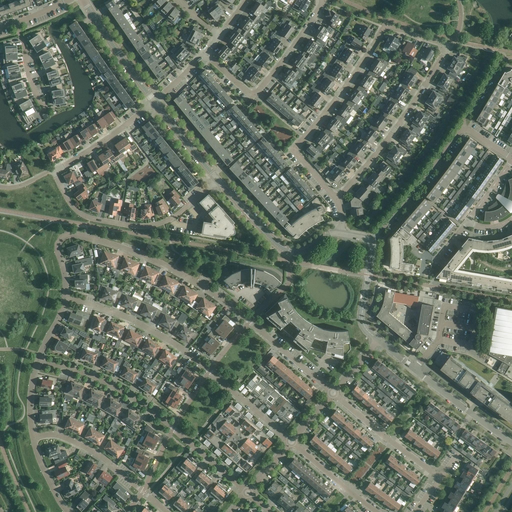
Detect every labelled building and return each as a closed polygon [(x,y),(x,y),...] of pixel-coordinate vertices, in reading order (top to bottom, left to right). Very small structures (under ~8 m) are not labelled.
[(22,9),(19,0),(18,0),(12,0),(13,0),(13,2),(14,2),(17,11),(22,9)] [(27,7),(24,0),(18,0),(19,0),(22,9),(27,7)] [(105,3),(110,10),(116,5),(113,0),(110,2),(109,0),(105,3)] [(165,0),(158,0),(154,4),(161,11),(168,3),(167,3),(165,2),(166,1),(165,0)] [(211,6),(212,8),(219,16),(224,12),(223,11),(225,9),(218,0),(211,6)] [(304,10),(306,11),(309,5),(308,5),(310,2),(309,1),(309,0),(304,0),(303,2),(302,1),(301,0),(297,0),(294,4),(298,7),(298,6),(300,7),(299,9),(303,12),(304,10)] [(12,13),(17,11),(14,2),(13,2),(9,4),(12,13)] [(253,7),(262,13),(265,8),(267,10),(270,7),(264,2),(262,5),(257,2),(253,7)] [(168,3),(161,11),(168,17),(175,8),(174,9),(172,8),(173,7),(168,3)] [(7,15),(12,13),(9,4),(3,6),(7,15)] [(116,5),(110,10),(113,15),(120,10),(116,5)] [(253,18),(259,22),(261,19),(260,18),(263,14),(262,13),(253,7),(250,12),(255,15),(253,18)] [(175,8),(168,17),(167,19),(175,25),(181,15),(179,13),(179,12),(175,8)] [(219,16),(212,8),(205,13),(211,21),(214,19),(214,20),(219,16)] [(120,10),(113,15),(116,20),(123,15),(120,10)] [(329,24),(335,28),(340,20),(337,18),(338,16),(331,11),(331,13),(329,11),(326,16),(328,17),(327,19),(330,21),(329,24)] [(123,15),(116,20),(120,25),(127,20),(123,15)] [(243,21),(252,28),(256,24),(257,25),(259,22),(253,18),(251,20),(246,16),(243,21)] [(282,28),(291,34),(294,29),(285,23),(287,20),(284,18),(283,21),(280,26),(282,28)] [(69,26),(73,32),(80,27),(75,20),(70,22),(72,24),(69,26)] [(127,20),(120,25),(123,30),(130,25),(127,20)] [(242,32),(248,37),(249,38),(251,35),(249,33),(252,28),(243,21),(239,26),(244,30),(242,32)] [(130,25),(123,30),(127,35),(133,30),(130,25)] [(317,30),(325,35),(327,32),(331,34),(333,30),(328,26),(326,29),(320,25),(317,30)] [(358,36),(364,39),(366,36),(367,37),(371,30),(364,26),(363,27),(360,25),(357,30),(360,33),(358,36)] [(77,37),(84,32),(80,27),(73,32),(77,37)] [(190,35),(200,40),(202,34),(201,34),(203,31),(194,27),(190,35)] [(291,34),(282,28),(279,33),(287,39),(291,34)] [(133,30),(127,35),(130,40),(137,35),(133,30)] [(325,35),(317,30),(314,35),(322,40),(325,35)] [(232,36),(240,42),(243,37),(246,39),(248,37),(242,32),(240,35),(236,31),(232,36)] [(33,46),(45,39),(40,32),(32,35),(34,38),(30,41),(33,46)] [(84,32),(77,37),(80,42),(87,38),(84,32)] [(272,43),(280,49),(283,44),(275,38),(275,37),(276,35),(274,33),(272,32),(270,34),(272,35),(270,37),(272,39),(273,41),(272,43)] [(137,35),(130,40),(133,45),(140,40),(137,35)] [(200,40),(190,35),(186,42),(194,47),(196,44),(197,45),(200,40)] [(231,46),(236,51),(238,48),(241,43),(240,42),(232,36),(228,40),(233,44),(231,46)] [(345,44),(351,47),(352,45),(359,49),(360,47),(362,45),(361,44),(362,43),(352,36),(349,42),(347,41),(345,44)] [(392,50),(395,52),(400,43),(397,42),(398,40),(397,40),(398,39),(394,37),(394,38),(390,36),(389,39),(388,38),(386,42),(387,42),(384,46),(386,47),(389,50),(390,49),(391,50),(392,50)] [(84,48),(91,43),(87,38),(80,42),(84,48)] [(45,39),(33,46),(37,52),(41,49),(43,52),(48,49),(43,41),(45,39)] [(140,40),(133,45),(137,50),(144,46),(140,40)] [(307,45),(315,50),(318,45),(322,48),(323,45),(321,43),(318,41),(316,44),(310,40),(307,45)] [(3,54),(17,53),(16,46),(12,47),(11,42),(3,44),(4,54),(3,54)] [(413,57),(417,51),(412,48),(414,45),(408,42),(402,52),(408,55),(409,54),(413,57)] [(91,43),(84,48),(88,53),(94,48),(91,43)] [(177,49),(186,58),(190,54),(189,53),(191,51),(183,43),(177,49)] [(280,49),(272,43),(268,48),(276,54),(280,49)] [(349,50),(351,47),(345,44),(344,46),(345,47),(342,52),(344,53),(352,59),(353,57),(354,57),(355,55),(355,54),(349,50)] [(220,49),(228,56),(232,52),(234,54),(236,51),(231,46),(229,49),(224,45),(220,49)] [(313,53),(315,50),(307,45),(303,49),(305,51),(303,53),(313,60),(316,56),(313,53)] [(144,46),(137,50),(141,56),(148,51),(144,46)] [(261,57),(268,63),(272,59),(264,52),(266,49),(263,48),(261,46),(260,49),(262,51),(258,55),(261,57)] [(91,58),(98,54),(94,48),(88,53),(91,58)] [(423,48),(417,57),(421,59),(422,58),(428,62),(430,59),(431,60),(432,55),(434,52),(433,51),(434,50),(431,49),(430,50),(427,48),(426,50),(423,48)] [(48,49),(43,52),(44,55),(40,57),(43,63),(52,58),(48,49)] [(186,58),(177,49),(171,56),(179,64),(181,62),(182,62),(186,58)] [(228,56),(220,49),(216,54),(224,61),(228,56)] [(148,51),(141,56),(145,61),(152,56),(148,51)] [(4,64),(13,63),(13,60),(17,59),(17,53),(3,54),(4,64)] [(310,64),(313,60),(303,53),(301,55),(300,54),(296,59),(304,65),(306,63),(307,64),(310,64)] [(340,58),(338,60),(341,62),(342,60),(349,64),(349,63),(350,63),(351,61),(351,60),(352,59),(344,53),(340,58)] [(94,62),(95,64),(102,59),(98,54),(91,58),(89,60),(92,63),(93,63),(94,62)] [(152,56),(145,61),(148,66),(155,61),(152,56)] [(457,59),(454,57),(450,63),(459,68),(462,62),(464,63),(467,58),(459,56),(457,59)] [(268,63),(261,57),(257,62),(265,68),(268,63)] [(373,64),(381,70),(384,65),(385,65),(388,61),(385,60),(384,61),(379,57),(377,60),(376,59),(373,64)] [(52,58),(43,63),(45,69),(50,67),(51,69),(59,66),(57,61),(54,62),(52,58)] [(97,70),(105,64),(102,59),(95,64),(94,67),(97,70)] [(304,65),(296,59),(293,64),(301,70),(304,65)] [(339,65),(341,62),(338,60),(336,63),(337,63),(333,68),(342,74),(343,72),(343,73),(345,70),(345,69),(339,65)] [(155,61),(148,66),(152,71),(159,66),(155,61)] [(249,71),(257,78),(261,73),(252,66),(254,64),(252,62),(250,64),(251,65),(247,69),(249,71)] [(9,73),(20,71),(18,65),(13,66),(13,63),(4,64),(6,69),(8,69),(9,73)] [(456,73),(459,68),(450,63),(447,69),(451,71),(449,73),(456,77),(458,74),(456,73)] [(102,74),(109,69),(105,64),(97,70),(99,73),(100,72),(102,74)] [(383,71),(381,70),(373,64),(369,69),(370,70),(369,72),(374,76),(376,73),(380,76),(383,71)] [(59,66),(51,69),(52,72),(47,74),(49,80),(60,77),(57,67),(59,66)] [(159,66),(152,71),(156,75),(162,70),(159,66)] [(342,74),(333,68),(331,67),(326,74),(330,77),(332,74),(338,79),(339,78),(341,76),(340,75),(342,74)] [(286,73),(295,81),(298,78),(299,78),(302,75),(300,73),(297,71),(295,73),(289,68),(286,73)] [(106,80),(113,75),(109,69),(102,74),(106,80)] [(407,78),(415,83),(418,79),(414,76),(416,73),(409,69),(407,71),(410,73),(407,78)] [(499,84),(508,90),(511,83),(511,69),(511,70),(507,73),(506,72),(499,84)] [(162,70),(156,75),(159,80),(166,75),(162,70)] [(198,76),(202,80),(209,74),(205,70),(198,76)] [(9,84),(17,82),(16,79),(21,78),(20,71),(9,73),(10,78),(8,79),(9,84)] [(257,78),(249,71),(245,76),(253,82),(257,78)] [(328,79),(330,77),(326,74),(324,72),(323,75),(324,76),(321,81),(323,82),(331,88),(332,87),(333,87),(335,85),(334,84),(328,79)] [(363,79),(371,85),(374,80),(372,78),(374,76),(369,72),(367,75),(366,74),(363,79)] [(293,86),(292,85),(295,81),(286,73),(282,78),(290,85),(288,87),(291,89),(293,86)] [(453,79),(454,80),(456,77),(449,73),(448,76),(444,74),(441,79),(449,85),(453,79)] [(209,74),(202,80),(205,84),(212,78),(209,74)] [(113,75),(106,80),(110,84),(116,79),(113,75)] [(60,77),(49,80),(51,86),(56,85),(57,88),(62,86),(60,77)] [(212,78),(205,84),(209,88),(215,82),(212,78)] [(413,87),(415,83),(407,78),(406,79),(404,78),(401,84),(404,86),(407,88),(408,85),(413,87)] [(116,79),(110,84),(113,89),(120,84),(116,79)] [(371,85),(363,79),(359,84),(360,85),(358,87),(364,91),(366,88),(368,90),(371,85)] [(447,91),(446,90),(449,85),(441,79),(437,85),(441,87),(439,90),(446,94),(447,91)] [(15,93),(25,89),(23,83),(18,84),(17,82),(9,84),(11,89),(13,88),(15,93)] [(215,82),(209,88),(212,91),(219,85),(215,82)] [(331,88),(323,82),(319,87),(316,85),(315,83),(313,86),(319,91),(321,89),(327,93),(328,93),(330,90),(331,88)] [(120,84),(113,89),(117,94),(124,89),(120,84)] [(496,89),(503,93),(506,95),(509,90),(508,90),(499,84),(496,89)] [(219,85),(212,91),(215,95),(222,89),(219,85)] [(64,96),(66,96),(65,86),(62,86),(57,88),(57,91),(52,91),(53,98),(64,96)] [(312,97),(320,103),(321,101),(322,102),(324,99),(323,99),(324,98),(318,93),(319,91),(313,86),(311,88),(313,90),(311,93),(313,95),(312,97)] [(405,90),(407,88),(404,86),(402,88),(401,87),(397,92),(406,97),(408,94),(405,90)] [(364,91),(358,87),(357,90),(356,89),(352,94),(360,100),(364,95),(362,93),(364,91)] [(15,104),(24,100),(23,97),(27,95),(25,89),(15,93),(17,97),(13,98),(15,104)] [(124,89),(117,94),(114,96),(118,101),(120,99),(127,94),(124,89)] [(222,89),(215,95),(219,99),(226,93),(222,89)] [(493,95),(500,99),(503,93),(496,89),(493,95)] [(433,91),(429,97),(438,103),(442,97),(443,98),(445,95),(438,91),(437,94),(433,91)] [(403,101),(406,97),(397,92),(394,96),(396,97),(394,100),(397,102),(399,99),(403,101)] [(226,93),(219,99),(222,103),(229,97),(226,93)] [(271,103),(277,96),(272,93),(267,100),(271,103)] [(320,103),(312,97),(308,101),(299,93),(297,96),(305,103),(306,103),(308,105),(310,103),(316,107),(317,107),(319,105),(319,104),(320,103)] [(124,104),(131,99),(127,94),(120,99),(124,104)] [(360,100),(352,94),(349,98),(350,99),(348,102),(353,105),(355,103),(357,104),(360,100)] [(178,105),(184,100),(180,95),(174,100),(178,105)] [(490,99),(497,104),(500,99),(493,95),(490,99)] [(64,96),(53,98),(54,105),(59,104),(60,107),(68,106),(67,101),(65,101),(64,96)] [(277,96),(271,103),(274,107),(280,100),(277,96)] [(229,97),(222,103),(226,107),(232,101),(229,97)] [(436,109),(435,108),(438,103),(429,97),(426,103),(429,105),(428,108),(434,112),(436,109)] [(131,99),(124,104),(128,109),(134,104),(131,99)] [(487,105),(494,109),(497,104),(490,99),(487,105)] [(23,111),(33,106),(30,100),(25,102),(24,100),(15,104),(16,104),(19,108),(21,107),(23,111)] [(181,109),(188,104),(184,100),(178,105),(181,109)] [(280,100),(274,107),(278,110),(284,103),(280,100)] [(395,104),(397,102),(394,100),(393,102),(391,101),(388,106),(396,112),(399,108),(395,104)] [(341,108),(349,114),(353,109),(351,108),(353,105),(348,102),(346,104),(345,103),(341,108)] [(284,103),(278,110),(282,113),(288,106),(284,103)] [(185,114),(192,109),(188,104),(181,109),(185,114)] [(259,116),(265,114),(262,104),(255,107),(259,116)] [(231,115),(238,109),(235,105),(228,111),(231,115)] [(484,110),(491,114),(494,109),(487,105),(484,110)] [(28,125),(35,119),(33,117),(32,114),(36,112),(33,106),(23,111),(20,112),(25,122),(28,125)] [(288,106),(282,113),(286,117),(292,110),(288,106)] [(393,115),(396,112),(388,106),(387,108),(385,107),(381,112),(384,114),(387,116),(389,113),(393,115)] [(349,114),(341,108),(338,113),(339,113),(337,116),(346,123),(351,116),(349,114)] [(189,119),(195,113),(192,109),(185,114),(189,119)] [(238,109),(231,115),(235,119),(241,113),(238,109)] [(100,112),(109,125),(113,123),(112,122),(114,120),(113,119),(116,117),(112,111),(106,115),(102,110),(100,112)] [(290,120),(296,113),(292,110),(286,117),(290,120)] [(481,115),(487,119),(491,114),(484,110),(481,115)] [(437,123),(440,120),(435,116),(434,117),(426,112),(425,115),(420,111),(418,114),(417,113),(415,116),(416,117),(425,123),(427,119),(431,122),(432,120),(437,123)] [(109,125),(100,112),(97,114),(101,119),(95,123),(99,129),(102,127),(103,128),(105,127),(106,128),(109,125)] [(193,123),(199,118),(195,113),(189,119),(193,123)] [(241,113),(235,119),(238,123),(245,117),(241,113)] [(296,113),(290,120),(294,123),(300,116),(296,113)] [(303,120),(305,122),(306,120),(305,119),(306,118),(302,114),(300,116),(294,123),(298,127),(303,120)] [(385,118),(387,116),(384,114),(383,116),(381,115),(378,120),(386,126),(389,122),(385,118)] [(484,124),(487,119),(481,115),(477,120),(484,124)] [(330,122),(338,128),(340,130),(346,123),(337,116),(335,118),(334,118),(330,122)] [(245,117),(238,123),(241,126),(248,120),(245,117)] [(424,127),(422,126),(425,123),(416,117),(412,122),(417,126),(415,129),(420,133),(424,127)] [(197,128),(203,123),(199,118),(193,123),(197,128)] [(248,120),(241,126),(245,130),(252,124),(248,120)] [(383,129),(386,126),(378,120),(374,124),(376,125),(374,127),(377,130),(379,127),(383,129)] [(142,128),(146,132),(153,127),(149,122),(143,126),(143,125),(139,128),(141,129),(142,128)] [(338,128),(330,122),(327,127),(325,130),(330,134),(332,132),(334,133),(338,128)] [(92,137),(85,127),(83,123),(80,125),(84,130),(78,134),(82,140),(85,139),(86,140),(88,138),(89,139),(92,137)] [(99,129),(95,123),(89,127),(88,125),(85,127),(92,137),(96,134),(95,133),(97,132),(97,131),(99,129)] [(200,133),(207,127),(203,123),(197,128),(200,133)] [(252,124),(245,130),(248,134),(255,128),(252,124)] [(375,132),(377,130),(374,127),(371,125),(369,128),(371,129),(367,133),(375,139),(378,136),(375,132)] [(146,132),(150,137),(157,131),(153,127),(146,132)] [(204,137),(211,132),(207,127),(200,133),(204,137)] [(255,128),(248,134),(251,138),(258,132),(255,128)] [(403,134),(412,140),(414,137),(417,139),(421,133),(420,133),(415,129),(412,132),(408,129),(406,131),(405,131),(403,134)] [(319,136),(326,142),(330,138),(331,139),(332,138),(333,139),(335,137),(330,134),(325,130),(323,132),(323,131),(319,136)] [(150,137),(154,141),(160,136),(157,131),(150,137)] [(82,140),(78,134),(73,138),(69,132),(66,134),(75,148),(79,146),(78,145),(80,143),(80,142),(82,140)] [(208,142),(214,137),(211,132),(204,137),(208,142)] [(258,132),(251,138),(255,142),(262,136),(258,132)] [(373,143),(375,139),(367,133),(364,138),(366,139),(364,141),(366,143),(368,141),(373,143)] [(75,148),(66,134),(64,136),(67,141),(61,145),(65,151),(68,149),(68,150),(71,149),(71,150),(75,148)] [(412,140),(403,134),(400,137),(401,138),(400,140),(404,143),(403,146),(409,150),(412,146),(409,144),(412,140)] [(154,141),(157,146),(164,141),(160,136),(154,141)] [(326,142),(319,136),(315,140),(319,144),(317,147),(322,151),(324,148),(323,147),(326,142)] [(133,143),(131,145),(125,138),(124,137),(119,140),(126,150),(130,148),(132,151),(137,148),(133,143)] [(212,147),(218,141),(214,137),(208,142),(212,147)] [(256,144),(260,148),(267,142),(263,138),(256,144)] [(467,144),(475,149),(478,144),(470,138),(467,144)] [(123,153),(126,150),(119,140),(115,144),(115,145),(120,153),(117,155),(121,160),(125,156),(123,153)] [(157,146),(161,151),(168,145),(164,141),(157,146)] [(216,151),(222,146),(218,141),(212,147),(216,151)] [(365,146),(366,143),(364,141),(362,143),(360,142),(357,146),(365,153),(368,149),(365,146)] [(260,148),(263,152),(270,146),(267,142),(260,148)] [(365,153),(357,146),(354,144),(349,151),(356,156),(358,154),(362,156),(365,153)] [(475,149),(467,144),(463,148),(471,154),(475,149)] [(161,151),(165,155),(172,150),(168,145),(161,151)] [(322,151),(317,147),(315,149),(311,145),(306,150),(313,156),(318,151),(320,153),(322,151)] [(56,149),(48,154),(52,161),(53,161),(55,160),(55,159),(61,156),(60,155),(63,153),(59,146),(56,148),(56,149)] [(219,156),(226,151),(222,146),(216,151),(219,156)] [(263,152),(267,155),(274,149),(270,146),(263,152)] [(391,151),(399,158),(401,154),(404,156),(407,152),(401,147),(399,150),(395,146),(391,151)] [(117,155),(114,156),(109,149),(108,148),(103,152),(104,153),(110,162),(112,164),(115,162),(116,163),(121,160),(117,155)] [(471,154),(463,148),(460,153),(468,159),(471,154)] [(223,161),(230,155),(231,154),(228,149),(226,151),(219,156),(223,161)] [(268,158),(270,159),(277,153),(274,149),(267,155),(264,158),(266,160),(268,158)] [(165,155),(169,160),(175,154),(172,150),(165,155)] [(354,159),(356,156),(349,151),(346,156),(348,157),(346,159),(354,166),(357,163),(354,159)] [(399,158),(391,151),(391,152),(390,151),(387,154),(388,155),(387,157),(391,160),(389,163),(394,168),(398,163),(396,161),(399,158)] [(100,166),(104,171),(109,168),(106,164),(110,162),(104,153),(98,156),(103,164),(100,166)] [(270,159),(273,163),(280,157),(277,153),(270,159)] [(468,159),(460,153),(456,158),(464,164),(468,159)] [(169,160),(173,165),(179,159),(175,154),(169,160)] [(230,155),(223,161),(227,165),(234,160),(230,155)] [(493,161),(500,166),(503,162),(502,161),(502,160),(496,156),(493,161)] [(273,163),(277,167),(284,161),(280,157),(273,163)] [(464,164),(456,158),(453,163),(461,169),(464,164)] [(173,165),(176,169),(183,164),(179,159),(173,165)] [(351,169),(354,166),(346,159),(343,163),(341,162),(339,165),(344,169),(346,167),(351,169)] [(104,171),(100,166),(97,167),(93,160),(87,163),(92,172),(96,170),(99,174),(104,171)] [(11,165),(12,173),(12,174),(16,172),(17,174),(19,173),(20,177),(27,174),(26,172),(28,171),(25,166),(24,167),(22,163),(21,161),(16,163),(11,165)] [(279,169),(276,171),(275,173),(278,176),(285,170),(283,168),(287,165),(284,161),(277,167),(279,169)] [(380,172),(385,177),(390,171),(389,170),(390,168),(386,165),(387,164),(383,161),(379,166),(382,170),(380,172)] [(490,165),(497,171),(500,166),(493,161),(490,165)] [(234,173),(240,167),(236,162),(229,168),(234,173)] [(461,169),(453,163),(450,168),(457,174),(461,169)] [(12,173),(11,165),(7,164),(6,171),(0,169),(0,177),(7,179),(8,172),(12,173)] [(176,169),(180,174),(187,168),(183,164),(176,169)] [(342,172),(344,169),(339,165),(337,167),(336,166),(332,170),(342,179),(345,176),(342,172)] [(487,169),(494,175),(497,171),(490,165),(487,169)] [(238,177),(244,171),(240,167),(234,173),(238,177)] [(187,168),(180,174),(178,176),(182,180),(191,173),(187,168)] [(287,178),(294,172),(291,168),(284,174),(287,178)] [(457,174),(450,168),(446,173),(454,179),(457,174)] [(484,174),(491,179),(494,175),(487,169),(484,174)] [(342,179),(332,170),(330,172),(328,171),(325,174),(330,180),(333,182),(335,180),(339,182),(342,179)] [(242,181),(248,176),(244,171),(238,177),(242,181)] [(66,179),(69,184),(74,182),(75,185),(83,181),(81,177),(76,179),(72,172),(67,175),(66,175),(65,175),(64,175),(64,176),(64,177),(64,178),(65,179),(66,179)] [(294,172),(287,178),(291,182),(298,175),(294,172)] [(371,176),(378,183),(380,181),(381,182),(385,177),(380,172),(378,175),(373,173),(371,176)] [(191,173),(182,180),(186,185),(194,178),(191,173)] [(454,179),(446,173),(442,178),(450,184),(454,179)] [(481,178),(489,183),(491,179),(484,174),(481,178)] [(298,175),(291,182),(294,185),(301,179),(298,175)] [(246,186),(252,180),(248,176),(242,181),(246,186)] [(368,186),(374,191),(378,186),(377,184),(378,183),(371,176),(368,180),(371,183),(368,186)] [(189,192),(194,188),(193,187),(198,182),(194,178),(186,185),(189,189),(188,190),(189,192)] [(450,184),(442,178),(439,182),(446,188),(450,184)] [(478,182),(486,187),(489,183),(481,178),(478,182)] [(511,178),(509,180),(510,183),(506,184),(505,188),(503,192),(501,195),(500,197),(500,196),(499,196),(499,197),(498,197),(498,198),(499,198),(498,200),(495,203),(492,205),(488,208),(491,211),(486,211),(485,221),(490,222),(494,221),(499,220),(503,218),(507,216),(511,212),(511,211),(511,178)] [(250,190),(256,185),(258,183),(257,182),(256,181),(254,179),(252,180),(246,186),(250,190)] [(301,179),(294,185),(297,189),(304,183),(301,179)] [(446,188),(439,182),(435,187),(443,193),(446,188)] [(475,186),(483,192),(486,187),(478,182),(475,186)] [(304,183),(297,189),(301,193),(308,187),(304,183)] [(85,190),(87,189),(83,184),(77,188),(79,191),(74,194),(78,200),(82,197),(84,199),(88,196),(86,194),(87,193),(85,190)] [(254,195),(260,189),(256,185),(250,190),(254,195)] [(358,197),(364,202),(374,191),(368,186),(366,189),(362,187),(356,193),(357,194),(356,194),(358,197)] [(472,190),(479,196),(483,192),(475,186),(472,190)] [(308,187),(301,193),(304,197),(311,191),(308,187)] [(443,193),(435,187),(431,192),(439,198),(443,193)] [(258,199),(264,193),(260,189),(254,195),(258,199)] [(174,190),(169,194),(166,196),(170,200),(169,201),(173,207),(175,206),(176,207),(180,202),(177,198),(179,196),(174,190)] [(469,194),(476,200),(479,196),(472,190),(469,194)] [(311,191),(304,197),(308,201),(315,195),(311,191)] [(439,198),(431,192),(427,197),(435,203),(439,198)] [(262,203),(268,198),(264,193),(258,199),(262,203)] [(234,230),(233,229),(235,227),(208,194),(199,203),(214,219),(212,221),(211,224),(204,222),(202,234),(214,236),(214,235),(226,237),(229,237),(231,234),(231,235),(232,235),(233,235),(233,234),(234,234),(235,233),(235,232),(235,231),(234,230)] [(350,201),(361,205),(364,202),(358,197),(356,194),(350,201)] [(466,198),(473,204),(476,200),(469,194),(466,198)] [(324,206),(323,205),(317,197),(311,202),(313,207),(314,206),(315,209),(311,211),(304,215),(298,220),(292,224),(291,226),(287,222),(282,226),(290,234),(291,233),(295,237),(297,235),(298,236),(304,231),(303,230),(307,227),(308,228),(314,224),(314,223),(318,220),(319,222),(323,220),(321,215),(323,214),(323,213),(324,212),(324,211),(325,210),(325,209),(325,208),(326,208),(325,208),(325,207),(324,206)] [(97,199),(95,198),(94,199),(93,201),(92,200),(89,209),(99,212),(100,209),(104,211),(106,202),(103,201),(101,204),(97,202),(98,201),(97,199)] [(266,208),(272,202),(268,198),(262,203),(266,208)] [(463,202),(470,208),(473,204),(466,198),(463,202)] [(111,203),(108,214),(116,215),(116,210),(120,211),(121,200),(115,199),(115,203),(111,203)] [(169,208),(163,199),(155,204),(157,207),(156,207),(160,216),(167,213),(166,211),(169,208)] [(421,204),(429,210),(433,205),(426,199),(421,204)] [(355,209),(362,208),(361,205),(350,201),(352,211),(355,209)] [(270,212),(276,207),(272,202),(266,208),(270,212)] [(460,206),(467,212),(470,208),(463,202),(460,206)] [(134,214),(135,209),(133,208),(133,205),(126,203),(124,213),(127,213),(127,217),(131,218),(131,219),(134,219),(135,215),(134,214)] [(429,210),(421,204),(418,208),(425,215),(429,210)] [(142,218),(142,219),(150,218),(150,216),(154,215),(151,205),(145,205),(146,210),(141,210),(142,214),(141,214),(142,218)] [(457,210),(464,216),(467,212),(460,206),(457,210)] [(274,217),(280,211),(276,207),(270,212),(274,217)] [(355,209),(352,211),(350,211),(351,217),(356,218),(356,215),(363,214),(362,208),(355,209)] [(425,215),(418,208),(414,213),(421,219),(425,215)] [(464,216),(457,210),(453,215),(458,220),(459,219),(461,220),(464,216)] [(278,221),(284,216),(280,211),(274,217),(278,221)] [(421,219),(414,213),(410,217),(417,224),(421,219)] [(287,222),(288,220),(284,216),(278,221),(282,226),(287,222)] [(417,224),(410,217),(406,222),(413,228),(417,224)] [(446,224),(453,230),(456,226),(449,220),(446,224)] [(413,228),(406,222),(402,226),(409,233),(413,228)] [(442,228),(449,233),(453,230),(446,224),(442,228)] [(417,240),(409,233),(402,226),(391,239),(392,245),(392,250),(392,254),(392,258),(392,263),(391,267),(397,269),(412,272),(414,264),(403,262),(402,262),(402,255),(402,249),(402,245),(409,244),(410,244),(412,246),(417,240)] [(439,231),(446,237),(449,233),(442,228),(439,231)] [(436,235),(443,241),(446,237),(439,231),(436,235)] [(431,238),(433,239),(440,245),(443,241),(436,235),(434,234),(431,238)] [(460,250),(441,272),(438,275),(438,276),(436,278),(439,278),(511,291),(511,310),(498,308),(497,313),(495,325),(493,332),(492,338),(490,348),(489,354),(492,356),(503,361),(498,371),(505,375),(511,365),(511,363),(511,234),(508,236),(503,239),(499,240),(488,241),(483,241),(473,239),(469,238),(464,245),(463,246),(462,246),(460,250)] [(429,243),(436,249),(440,245),(433,239),(429,243)] [(436,249),(429,243),(426,247),(433,253),(436,249)] [(80,253),(78,245),(67,249),(70,256),(76,255),(77,257),(84,255),(83,252),(80,253)] [(108,265),(111,253),(106,252),(105,252),(104,252),(102,259),(99,257),(97,264),(103,266),(103,264),(108,265)] [(117,271),(119,264),(116,263),(118,256),(117,256),(116,255),(111,253),(108,265),(112,266),(111,269),(117,271)] [(92,263),(92,261),(93,261),(93,258),(91,258),(80,260),(81,263),(80,264),(73,266),(73,269),(72,269),(73,272),(74,272),(74,273),(84,271),(83,267),(84,267),(86,264),(92,263)] [(119,264),(117,271),(123,273),(123,270),(128,272),(132,261),(127,259),(126,259),(125,259),(123,265),(119,264)] [(137,278),(139,272),(136,271),(138,264),(137,264),(137,263),(132,261),(128,272),(132,274),(131,276),(137,278)] [(139,272),(137,278),(142,281),(143,278),(147,280),(152,269),(148,267),(147,268),(145,267),(143,273),(139,272)] [(272,291),(281,284),(273,276),(264,271),(254,269),(254,268),(250,268),(250,269),(241,270),(232,274),(223,280),(231,287),(234,284),(236,286),(238,284),(237,283),(241,281),(242,283),(244,282),(244,280),(248,279),(248,281),(251,281),(251,286),(253,287),(253,286),(255,286),(256,283),(256,282),(260,283),(266,286),(272,291)] [(152,269),(147,280),(146,283),(156,287),(159,281),(156,279),(158,273),(157,273),(157,271),(152,269)] [(75,288),(81,287),(81,289),(84,288),(84,287),(86,287),(86,284),(88,284),(87,275),(80,276),(80,280),(75,281),(75,288)] [(159,281),(156,287),(161,290),(162,288),(166,290),(172,279),(167,277),(166,277),(165,276),(162,282),(159,281)] [(172,279),(166,290),(170,292),(169,294),(174,297),(178,291),(175,289),(178,283),(177,283),(177,281),(172,279)] [(108,300),(112,288),(106,286),(106,287),(102,285),(99,292),(104,293),(102,298),(108,300)] [(178,291),(174,297),(180,300),(181,298),(185,300),(191,290),(187,287),(186,288),(185,287),(181,293),(178,291)] [(112,288),(108,300),(114,302),(116,297),(120,299),(122,292),(117,291),(117,292),(112,290),(112,288)] [(414,295),(413,296),(411,295),(410,294),(409,294),(408,294),(407,294),(406,294),(404,294),(403,293),(402,293),(401,292),(400,292),(400,293),(399,293),(395,292),(395,291),(391,291),(391,290),(389,289),(389,290),(386,290),(384,301),(383,301),(382,302),(381,302),(380,303),(380,304),(380,305),(380,306),(380,307),(380,308),(381,308),(381,309),(382,309),(381,311),(380,312),(379,314),(378,315),(377,316),(409,343),(414,337),(415,337),(410,344),(416,349),(417,350),(424,342),(421,339),(422,339),(422,338),(422,336),(422,335),(421,334),(429,335),(434,306),(423,304),(418,334),(417,335),(416,335),(391,314),(393,311),(395,312),(396,308),(395,307),(396,303),(407,305),(407,306),(408,306),(409,307),(410,308),(411,308),(412,309),(414,309),(415,309),(416,309),(417,309),(419,297),(418,297),(418,296),(417,296),(417,295),(416,295),(415,295),(414,295)] [(191,290),(185,300),(189,303),(187,305),(192,308),(196,302),(193,300),(197,294),(196,294),(196,293),(191,290)] [(122,292),(120,299),(124,301),(122,305),(127,308),(132,296),(132,298),(127,296),(127,294),(122,292)] [(317,327),(312,324),(306,321),(302,317),(301,317),(297,313),(293,308),(290,303),(287,298),(285,294),(264,314),(267,316),(266,317),(277,327),(280,329),(281,328),(294,339),(293,340),(302,349),(304,351),(307,353),(309,347),(325,352),(324,353),(326,354),(342,358),(342,356),(344,357),(351,349),(348,330),(341,331),(335,331),(329,330),(323,329),(322,328),(317,327)] [(132,296),(127,308),(133,310),(135,306),(139,307),(142,301),(138,299),(132,296)] [(196,302),(192,308),(197,312),(199,309),(203,312),(210,302),(205,299),(204,299),(203,299),(199,304),(196,302)] [(142,301),(139,307),(143,309),(141,314),(146,317),(152,306),(146,303),(142,301)] [(210,302),(203,312),(206,314),(205,317),(210,320),(214,314),(211,312),(215,307),(214,306),(214,305),(210,302)] [(152,306),(146,317),(152,320),(154,315),(158,317),(162,311),(157,309),(158,308),(152,306)] [(162,311),(158,317),(162,319),(159,324),(165,327),(171,316),(166,313),(165,313),(162,311)] [(82,312),(81,317),(71,313),(68,321),(79,325),(82,318),(88,320),(90,315),(82,312)] [(220,325),(228,333),(233,327),(228,323),(230,320),(225,315),(221,320),(223,322),(220,325)] [(176,328),(180,322),(176,319),(175,320),(170,318),(171,316),(165,327),(170,330),(173,326),(176,328)] [(104,333),(106,326),(103,324),(105,320),(97,317),(96,319),(95,319),(93,324),(94,324),(93,329),(104,333)] [(113,336),(117,325),(111,322),(109,327),(106,326),(104,333),(113,336)] [(180,322),(176,328),(180,330),(177,335),(182,338),(188,329),(184,326),(184,325),(180,322)] [(121,342),(125,333),(122,332),(124,327),(117,325),(113,336),(118,339),(118,341),(121,342)] [(228,333),(220,325),(217,328),(215,327),(211,332),(216,336),(219,333),(224,338),(228,333)] [(65,327),(64,328),(63,327),(60,332),(61,333),(61,334),(63,336),(66,338),(66,337),(69,339),(71,335),(72,336),(73,335),(75,336),(79,331),(73,328),(72,331),(65,327)] [(188,329),(182,338),(187,342),(190,337),(194,340),(198,334),(194,331),(193,332),(188,329)] [(130,344),(136,333),(130,330),(127,335),(125,333),(121,342),(122,340),(130,344)] [(216,336),(211,332),(207,337),(209,338),(206,342),(215,349),(219,343),(214,339),(216,336)] [(138,351),(142,342),(140,341),(142,336),(136,333),(130,344),(139,349),(138,351)] [(54,347),(54,349),(54,350),(55,351),(57,352),(63,354),(64,354),(68,346),(58,339),(57,340),(58,340),(55,344),(54,346),(54,347)] [(147,354),(154,343),(148,339),(145,344),(142,342),(138,351),(141,352),(142,351),(147,354)] [(215,349),(206,342),(204,345),(202,343),(198,348),(203,353),(206,350),(211,354),(215,349)] [(84,360),(87,361),(91,352),(87,350),(88,345),(83,343),(82,345),(80,351),(83,352),(80,360),(84,361),(84,360)] [(156,359),(160,353),(157,351),(159,346),(154,343),(147,354),(156,359)] [(91,352),(87,361),(94,363),(96,357),(99,358),(101,352),(96,350),(95,353),(91,352)] [(164,364),(171,354),(165,350),(162,354),(160,353),(156,359),(164,364)] [(107,369),(112,360),(105,357),(107,355),(104,353),(101,359),(104,360),(101,366),(107,369)] [(171,354),(164,364),(165,363),(170,366),(168,370),(171,372),(176,364),(173,362),(176,358),(171,354)] [(271,367),(277,360),(273,356),(270,360),(267,358),(263,363),(266,365),(267,364),(271,367)] [(511,404),(489,387),(452,360),(453,358),(454,358),(451,356),(441,369),(465,388),(480,400),(489,406),(511,422),(511,404)] [(112,360),(107,369),(114,372),(116,366),(119,367),(123,360),(120,358),(119,360),(117,359),(115,362),(112,360)] [(277,360),(271,367),(275,371),(281,364),(279,363),(280,362),(277,360)] [(376,373),(383,364),(382,364),(382,365),(380,363),(381,363),(377,360),(374,364),(375,364),(373,366),(371,369),(376,373)] [(127,379),(132,370),(128,368),(129,365),(127,364),(128,363),(125,361),(121,368),(124,370),(121,376),(127,379)] [(281,364),(275,371),(279,375),(286,367),(283,365),(283,366),(281,364)] [(383,364),(376,373),(380,376),(387,368),(385,367),(385,366),(383,364)] [(180,375),(191,382),(192,382),(195,378),(194,378),(195,376),(189,373),(191,370),(186,365),(183,369),(184,370),(180,375)] [(286,367),(279,375),(283,378),(289,371),(287,370),(288,369),(286,367)] [(387,368),(380,376),(385,380),(392,372),(391,372),(389,371),(390,370),(387,368)] [(132,370),(127,379),(133,382),(136,376),(139,378),(142,373),(139,371),(137,374),(132,370)] [(289,371),(283,378),(287,382),(294,374),(291,372),(291,373),(289,371)] [(147,376),(148,374),(145,372),(141,379),(143,381),(140,387),(145,391),(151,382),(153,380),(147,376)] [(392,372),(385,380),(390,384),(397,376),(396,376),(394,374),(392,372)] [(251,393),(263,380),(256,374),(252,380),(255,383),(252,387),(248,384),(246,387),(247,388),(248,388),(249,389),(248,390),(251,393)] [(294,374),(287,382),(291,385),(297,378),(296,377),(296,376),(294,374)] [(191,382),(180,375),(177,380),(176,380),(174,383),(179,387),(182,384),(187,388),(188,387),(189,387),(192,383),(191,383),(191,382)] [(397,376),(390,384),(394,388),(401,380),(399,377),(398,378),(396,376),(397,376)] [(43,380),(41,387),(51,389),(52,385),(54,385),(55,384),(57,378),(49,377),(48,381),(43,380)] [(297,378),(291,385),(295,389),(302,381),(300,379),(299,380),(297,378)] [(254,393),(255,394),(254,395),(257,398),(269,385),(263,380),(251,393),(252,392),(253,394),(254,393)] [(401,380),(394,388),(399,392),(406,383),(403,381),(403,382),(401,380)] [(302,381),(295,389),(300,392),(305,385),(304,384),(304,383),(302,381)] [(73,397),(74,395),(78,383),(74,382),(74,383),(71,382),(69,388),(66,386),(63,394),(73,397)] [(151,382),(145,391),(151,394),(155,389),(157,390),(162,384),(159,382),(158,384),(156,382),(154,385),(151,382)] [(82,401),(85,393),(82,392),(84,387),(81,386),(81,385),(78,383),(74,395),(78,397),(77,399),(82,401)] [(406,383),(399,392),(404,395),(410,387),(408,385),(407,386),(406,384),(406,383)] [(168,395),(178,402),(179,401),(180,402),(182,398),(181,397),(182,396),(176,392),(178,389),(170,384),(168,388),(171,389),(168,395)] [(259,399),(260,398),(261,399),(260,401),(263,404),(275,390),(269,385),(257,398),(258,398),(259,399)] [(305,385),(300,392),(304,396),(310,388),(308,386),(307,387),(305,385)] [(355,396),(361,389),(357,386),(351,392),(355,396)] [(410,387),(404,395),(408,399),(410,397),(412,395),(413,395),(416,391),(413,389),(412,389),(410,388),(411,387),(410,387)] [(310,388),(304,396),(308,399),(306,402),(308,404),(313,397),(311,395),(314,392),(310,388)] [(361,389),(355,396),(359,400),(365,393),(361,389)] [(85,393),(82,401),(91,405),(98,392),(94,390),(94,391),(91,390),(89,395),(85,393)] [(266,404),(267,404),(266,406),(269,409),(281,395),(275,390),(263,404),(264,403),(266,404)] [(101,409),(104,402),(101,401),(103,395),(100,394),(101,393),(98,392),(91,405),(101,409)] [(365,393),(359,400),(363,403),(369,396),(365,393)] [(40,404),(40,405),(51,406),(51,402),(53,402),(53,395),(46,395),(46,398),(40,398),(40,401),(39,401),(39,404),(40,404)] [(178,402),(168,395),(169,396),(166,402),(163,400),(161,403),(167,407),(169,404),(175,407),(176,406),(177,407),(179,403),(178,402)] [(272,409),(273,410),(272,411),(275,414),(287,400),(281,395),(269,409),(270,408),(272,409)] [(369,396),(363,403),(367,407),(373,400),(369,396)] [(104,402),(101,409),(109,414),(117,401),(113,400),(113,401),(110,399),(107,404),(104,402)] [(278,414),(279,415),(278,416),(281,419),(293,406),(287,400),(275,414),(276,413),(278,414)] [(373,400),(367,407),(371,410),(377,403),(373,400)] [(118,419),(122,413),(119,411),(122,406),(119,404),(120,403),(117,401),(109,414),(118,419)] [(377,403),(371,410),(375,414),(381,407),(377,403)] [(429,415),(435,407),(433,406),(433,405),(430,403),(427,406),(428,407),(426,409),(424,411),(429,415)] [(215,419),(223,425),(236,409),(231,404),(227,409),(225,411),(229,415),(227,417),(224,418),(221,415),(221,416),(219,415),(215,419)] [(293,406),(281,419),(285,422),(286,421),(287,422),(288,424),(291,420),(288,417),(291,414),(294,417),(299,411),(293,406)] [(381,407),(375,414),(380,417),(385,410),(381,407)] [(435,407),(429,415),(434,419),(440,410),(439,411),(438,409),(435,407)] [(223,425),(228,429),(232,425),(229,423),(229,419),(231,417),(236,420),(242,413),(236,409),(223,425)] [(56,418),(55,410),(47,410),(48,414),(40,415),(41,423),(53,422),(52,418),(56,418)] [(122,413),(118,419),(126,425),(135,413),(132,411),(131,412),(129,410),(125,415),(122,413)] [(335,421),(340,414),(336,410),(330,417),(335,421)] [(385,410),(380,417),(384,421),(389,414),(385,410)] [(440,410),(434,419),(438,422),(445,414),(444,414),(442,413),(443,412),(440,410)] [(135,413),(126,425),(136,432),(139,425),(136,422),(139,418),(137,416),(138,415),(135,413)] [(228,429),(233,434),(247,418),(242,413),(236,420),(240,424),(237,427),(234,427),(232,425),(228,429)] [(339,424),(344,417),(340,414),(335,421),(339,424)] [(389,414),(384,421),(388,424),(394,417),(389,414)] [(445,414),(438,422),(443,426),(450,418),(447,416),(445,415),(445,414)] [(68,430),(72,432),(77,420),(70,417),(65,428),(68,429),(68,430)] [(343,428),(349,421),(344,417),(339,424),(343,428)] [(233,434),(238,439),(242,434),(240,432),(240,429),(242,426),(246,430),(252,422),(247,418),(233,434)] [(450,418),(443,426),(448,430),(454,421),(452,419),(451,420),(449,418),(450,418)] [(203,436),(209,441),(223,425),(215,419),(212,423),(213,424),(213,425),(216,427),(216,430),(214,433),(209,429),(207,432),(203,436)] [(84,423),(77,420),(72,432),(77,434),(77,433),(80,434),(84,423)] [(347,431),(353,424),(349,421),(343,428),(347,431)] [(454,421),(448,430),(453,434),(455,431),(456,429),(457,429),(460,425),(457,423),(456,423),(454,422),(455,421),(454,421)] [(238,439),(244,443),(258,427),(252,422),(246,430),(250,433),(248,436),(245,436),(242,434),(238,439)] [(144,437),(156,443),(156,442),(157,443),(159,438),(158,438),(159,437),(153,434),(154,430),(147,424),(144,430),(147,431),(144,437)] [(351,435),(357,428),(353,424),(347,431),(351,435)] [(221,432),(224,434),(228,429),(223,425),(209,441),(214,446),(220,439),(216,435),(218,432),(221,432)] [(249,448),(253,443),(251,441),(250,438),(253,435),(257,439),(263,432),(258,427),(244,443),(249,448)] [(92,441),(97,432),(90,428),(86,437),(88,438),(88,439),(92,441)] [(355,438),(361,431),(357,428),(351,435),(355,438)] [(214,446),(219,450),(233,434),(228,429),(224,434),(226,436),(227,439),(224,442),(220,439),(214,446)] [(409,440),(414,433),(409,429),(404,436),(409,440)] [(464,442),(470,433),(470,434),(468,432),(465,429),(462,433),(463,433),(461,435),(459,438),(464,442)] [(359,442),(365,435),(361,431),(355,438),(359,442)] [(97,432),(92,441),(96,444),(97,443),(99,444),(104,436),(97,432)] [(249,448),(254,452),(268,436),(263,432),(257,439),(261,442),(259,445),(256,445),(253,443),(249,448)] [(414,433),(409,440),(413,443),(418,436),(414,433)] [(470,433),(464,442),(469,445),(475,437),(473,436),(473,435),(470,433)] [(234,443),(238,439),(233,434),(219,450),(225,455),(231,448),(226,444),(229,441),(232,441),(234,443)] [(313,446),(319,439),(315,435),(309,442),(313,446)] [(363,445),(369,438),(365,435),(359,442),(363,445)] [(268,436),(254,452),(260,457),(264,452),(261,450),(261,447),(263,444),(268,448),(270,446),(274,441),(268,436)] [(418,436),(413,443),(417,446),(423,439),(418,436)] [(156,443),(144,437),(142,443),(139,441),(137,445),(145,449),(147,446),(153,449),(153,448),(154,448),(156,444),(155,443),(156,443)] [(475,437),(469,445),(474,449),(480,440),(480,441),(478,439),(475,437)] [(369,438),(363,445),(368,449),(373,442),(369,438)] [(230,459),(244,443),(238,439),(234,443),(237,446),(237,449),(235,451),(231,448),(225,455),(230,459)] [(319,439),(313,446),(317,449),(323,443),(319,439)] [(423,439),(417,446),(422,449),(427,442),(423,439)] [(111,453),(117,445),(110,440),(105,448),(107,450),(111,453)] [(480,440),(474,449),(479,452),(485,444),(482,442),(480,441),(480,440)] [(427,442),(422,449),(426,453),(431,445),(427,442)] [(242,450),(245,452),(249,448),(244,443),(230,459),(235,464),(241,457),(237,453),(239,450),(242,450)] [(323,443),(317,449),(321,453),(327,446),(323,443)] [(485,444),(479,452),(484,456),(490,447),(487,445),(487,446),(485,444)] [(117,445),(111,453),(115,456),(115,455),(117,457),(123,449),(117,445)] [(431,445),(426,453),(430,456),(436,449),(431,445)] [(66,451),(60,453),(58,446),(57,446),(47,449),(46,450),(47,452),(45,452),(47,456),(48,455),(49,457),(58,454),(59,457),(67,454),(66,451)] [(327,446),(321,453),(325,456),(331,450),(327,446)] [(217,455),(220,452),(215,447),(212,451),(217,455)] [(490,447),(484,456),(489,460),(491,457),(492,455),(493,455),(496,451),(492,449),(490,448),(490,447)] [(134,459),(146,464),(146,463),(147,464),(149,459),(148,459),(149,457),(142,455),(144,451),(137,448),(136,452),(139,453),(136,459),(134,458),(134,459)] [(235,464),(241,468),(254,452),(249,448),(245,452),(248,454),(248,458),(246,460),(241,457),(235,464)] [(436,449),(430,456),(435,459),(440,452),(436,449)] [(331,450),(325,456),(329,460),(335,453),(331,450)] [(261,458),(260,457),(254,452),(241,468),(246,473),(250,468),(252,466),(248,462),(250,460),(253,459),(256,462),(256,461),(258,462),(261,458)] [(335,453),(329,460),(334,463),(339,457),(335,453)] [(390,466),(395,458),(390,455),(385,462),(390,466)] [(339,457),(334,463),(338,467),(343,460),(339,457)] [(183,473),(192,462),(187,458),(184,463),(181,461),(176,467),(179,470),(183,473),(182,473),(183,473)] [(395,458),(390,466),(394,469),(399,462),(395,458)] [(146,464),(134,459),(132,464),(130,464),(129,467),(135,472),(137,467),(143,470),(144,469),(145,469),(147,465),(146,464)] [(293,469),(299,463),(294,459),(289,466),(293,469)] [(343,460),(338,467),(342,470),(348,464),(343,460)] [(59,479),(68,474),(65,467),(64,466),(67,464),(65,461),(57,465),(59,468),(60,469),(55,472),(56,474),(55,474),(57,478),(58,477),(59,479)] [(97,466),(95,464),(95,463),(93,462),(92,462),(90,461),(84,470),(90,475),(89,477),(92,479),(96,473),(93,471),(97,466)] [(192,462),(183,473),(185,471),(189,474),(188,476),(191,478),(195,473),(193,471),(197,466),(192,462)] [(399,462),(394,469),(398,472),(404,465),(399,462)] [(299,463),(293,469),(297,473),(303,466),(299,463)] [(348,464),(342,470),(346,474),(352,467),(348,464)] [(468,471),(476,475),(479,470),(468,464),(466,466),(469,468),(468,471)] [(236,465),(233,469),(238,473),(241,470),(236,465)] [(404,465),(398,472),(403,475),(408,468),(404,465)] [(303,466),(297,473),(301,476),(307,470),(303,466)] [(408,468),(403,475),(407,478),(412,471),(408,468)] [(307,470),(301,476),(305,480),(311,473),(307,470)] [(107,473),(106,473),(103,471),(100,476),(97,474),(93,480),(98,483),(99,481),(106,486),(112,477),(109,475),(107,473)] [(200,484),(207,475),(202,471),(198,476),(196,474),(192,479),(195,481),(195,480),(200,484)] [(412,471),(407,478),(411,482),(417,474),(412,471)] [(462,474),(472,481),(476,475),(468,471),(466,473),(463,471),(462,474)] [(311,473),(305,480),(309,483),(315,477),(311,473)] [(417,474),(411,482),(416,485),(421,478),(417,474)] [(462,481),(469,486),(472,481),(462,474),(460,477),(463,478),(462,481)] [(207,475),(200,484),(204,487),(203,488),(206,491),(210,486),(208,484),(212,479),(207,475)] [(315,477),(309,483),(313,487),(319,480),(315,477)] [(159,494),(162,497),(170,488),(166,484),(168,482),(165,479),(160,486),(162,488),(158,492),(160,493),(159,494)] [(74,485),(73,485),(71,480),(64,483),(67,488),(64,490),(65,491),(64,491),(64,492),(65,495),(66,496),(67,495),(68,497),(78,492),(74,485)] [(319,480),(313,487),(318,490),(323,484),(319,480)] [(278,494),(283,488),(275,481),(269,488),(268,488),(265,492),(269,495),(270,495),(271,496),(275,491),(278,494)] [(456,484),(466,491),(469,486),(462,481),(460,484),(457,482),(456,484)] [(125,489),(117,482),(113,487),(117,491),(113,496),(122,503),(123,502),(124,502),(125,502),(126,501),(126,500),(126,498),(127,497),(122,493),(125,489)] [(369,493),(375,486),(370,482),(365,489),(369,493)] [(215,496),(222,488),(217,484),(213,489),(211,487),(207,492),(210,494),(210,493),(215,496)] [(323,484),(318,490),(322,494),(327,487),(323,484)] [(456,491),(463,496),(466,491),(456,484),(454,487),(457,489),(456,491)] [(375,486),(369,493),(374,496),(379,489),(375,486)] [(223,497),(227,492),(226,491),(226,490),(223,487),(222,488),(215,496),(219,500),(218,501),(221,503),(225,499),(223,497)] [(327,487),(322,494),(326,498),(332,491),(327,487)] [(172,495),(174,497),(178,493),(176,490),(175,492),(170,488),(162,497),(166,500),(167,499),(168,500),(172,495)] [(277,501),(282,505),(290,496),(282,489),(283,488),(278,494),(281,497),(277,501)] [(379,489),(374,496),(378,499),(383,492),(379,489)] [(88,503),(85,500),(90,495),(85,491),(77,500),(80,502),(76,507),(81,511),(88,503)] [(449,495),(460,501),(463,496),(456,491),(454,494),(451,492),(449,495)] [(383,492),(378,499),(382,502),(388,495),(383,492)] [(114,511),(115,511),(117,510),(113,507),(115,504),(109,498),(106,495),(103,499),(107,502),(102,508),(106,511),(114,511)] [(388,495),(382,502),(387,506),(392,498),(388,495)] [(449,502),(457,506),(460,501),(449,495),(448,497),(451,499),(449,502)] [(178,509),(186,499),(184,501),(180,497),(179,498),(176,496),(175,498),(177,500),(173,505),(178,509)] [(293,507),(296,504),(293,502),(294,500),(290,496),(282,505),(287,509),(290,505),(293,507)] [(392,498),(387,506),(391,509),(396,502),(392,498)] [(182,511),(186,508),(188,510),(193,505),(186,499),(178,509),(177,510),(179,511),(180,511),(181,511),(182,511)] [(396,502),(391,509),(395,511),(401,505),(396,502)] [(443,505),(454,511),(457,506),(449,502),(448,504),(445,502),(443,505)]
